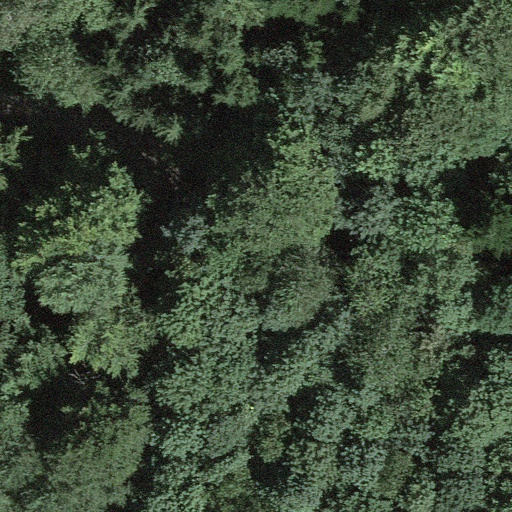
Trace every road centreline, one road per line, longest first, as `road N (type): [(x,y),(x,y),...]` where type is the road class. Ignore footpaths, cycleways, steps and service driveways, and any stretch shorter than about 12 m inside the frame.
road 1 (track): [(141,122),(280,169),(426,250),(511,314)]
road 2 (track): [(146,511),(141,122)]
road 3 (track): [(0,97),(141,122)]
